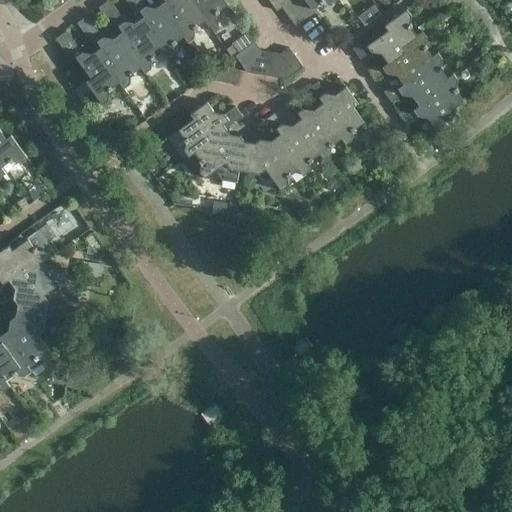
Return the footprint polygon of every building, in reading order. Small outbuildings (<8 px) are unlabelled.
[(162,52),(150,36),(155,32),(144,17),(134,23),(125,22),(109,0),(99,8),(111,25),(119,26),(122,31),(134,48),(129,51),(141,67),(145,73),(151,69),(152,61),(155,59),(154,57),(162,52)] [(183,36),(172,20),(177,17),(166,1),(156,8),(146,6),(141,0),(125,0),(132,9),(140,11),(144,17),(155,32),(150,36),(162,52),(166,58),(172,54),(174,46),(177,44),(176,42),(183,36)] [(205,21),(193,5),(198,2),(197,0),(165,0),(166,1),(177,17),(172,20),(183,36),(188,43),(194,38),(195,31),(198,28),(197,27),(205,21)] [(228,5),(224,0),(197,0),(198,2),(193,5),(205,21),(209,27),(215,23),(216,15),(220,13),(219,12),(228,5)] [(282,8),(292,0),(272,0),(270,2),(277,12),(282,8)] [(289,18),(308,4),(305,0),(292,0),(282,8),(289,18)] [(305,0),(308,4),(313,9),(321,3),(322,4),(325,2),(333,4),(337,0),(305,0)] [(315,13),(313,9),(308,4),(289,18),(296,28),(315,13)] [(400,47),(416,36),(411,28),(412,27),(410,24),(411,16),(407,10),(384,26),(388,31),(367,46),(359,45),(353,49),(360,60),(371,52),(381,54),(388,63),(404,52),(400,47)] [(141,67),(129,51),(134,48),(122,31),(113,38),(103,37),(88,15),(77,23),(89,40),(97,41),(101,47),(112,63),(107,66),(119,83),(123,89),(130,84),(131,77),(134,74),(133,73),(141,67)] [(119,83),(107,66),(112,63),(101,47),(92,54),(82,52),(66,31),(56,39),(68,56),(75,57),(91,78),(86,82),(92,90),(102,104),(108,100),(109,92),(113,90),(111,88),(119,83)] [(416,68),(432,57),(426,49),(428,48),(425,45),(427,37),(422,31),(416,36),(400,47),(404,52),(388,63),(382,68),(374,66),(368,71),(376,81),(387,73),(397,75),(403,85),(419,73),(416,68)] [(247,73),(261,51),(255,42),(235,56),(247,73)] [(303,67),(289,48),(281,54),(287,79),(303,67)] [(267,76),(271,52),(261,51),(247,73),(267,76)] [(287,79),(281,54),(271,52),(267,76),(287,79)] [(432,89),(447,78),(441,70),(443,69),(441,66),(442,58),(438,52),(432,57),(416,68),(419,73),(403,85),(398,89),(390,88),(384,92),(391,103),(402,95),(412,97),(419,106),(435,94),(432,89)] [(449,112),(464,101),(457,92),(458,91),(456,88),(458,80),(453,73),(447,78),(432,89),(435,94),(419,106),(413,110),(405,109),(399,113),(407,124),(418,116),(428,118),(435,129),(452,117),(449,112)] [(92,90),(86,82),(74,90),(80,99),(92,90)] [(364,122),(353,107),(358,104),(346,87),(335,95),(325,93),(317,82),(307,90),(311,96),(319,97),(323,103),(334,119),(329,122),(341,139),(345,145),(352,140),(353,133),(356,130),(355,129),(364,122)] [(341,139),(329,122),(334,119),(323,103),(313,110),(304,109),(296,98),(285,105),(290,112),(297,113),(302,119),(313,134),(308,138),(320,154),(324,160),(330,156),(331,148),(335,146),(333,144),(341,139)] [(207,136),(223,125),(229,121),(237,122),(243,117),(235,107),(224,114),(215,113),(207,102),(190,114),(194,119),(178,130),(185,139),(183,140),(185,143),(184,151),(189,157),(195,153),(211,141),(207,136)] [(320,154),(308,138),(313,134),(302,119),(292,126),(282,124),(275,113),(264,121),(268,127),(278,130),(281,134),(291,150),(286,153),(298,170),(303,176),(309,171),(310,164),(313,161),(312,160),(320,154)] [(245,172),(250,143),(244,142),(240,136),(230,135),(223,125),(207,136),(211,141),(195,153),(200,160),(199,162),(201,165),(200,173),(204,178),(226,163),(230,169),(245,172)] [(6,139),(0,130),(0,166),(1,168),(1,167),(9,162),(10,164),(13,161),(21,163),(27,158),(11,135),(6,139)] [(298,170),(286,153),(291,150),(281,134),(271,141),(261,140),(255,143),(250,143),(245,172),(259,174),(265,170),(281,191),(287,187),(288,179),(292,177),(290,175),(298,170)] [(28,273),(44,262),(50,258),(46,251),(38,250),(36,247),(35,248),(28,239),(13,250),(9,245),(0,251),(0,267),(0,268),(0,270),(0,292),(1,292),(3,284),(9,279),(9,281),(26,270),(28,273)] [(44,295),(66,279),(62,273),(54,272),(52,269),(50,270),(44,262),(28,273),(26,270),(9,281),(16,290),(14,299),(18,305),(17,311),(46,315),(49,301),(44,295)] [(53,356),(42,340),(43,340),(46,319),(46,315),(17,311),(16,316),(11,320),(9,330),(4,333),(0,336),(0,337),(11,352),(16,349),(31,371),(36,377),(46,370),(47,360),(53,356)] [(11,352),(0,337),(0,372),(6,380),(13,375),(15,376),(18,374),(25,375),(31,371),(16,349),(11,352)] [(0,389),(4,391),(10,386),(6,380),(0,372),(0,389)]
